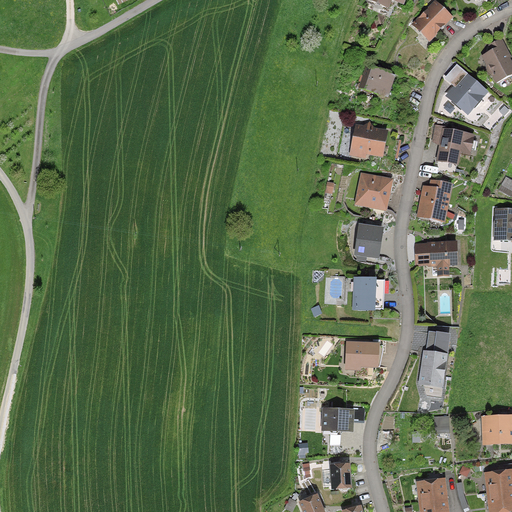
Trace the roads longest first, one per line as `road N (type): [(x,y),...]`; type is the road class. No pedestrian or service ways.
road 1 (residential): [(386,511),(372,428),(410,339),(405,226),(412,177),(442,59),(466,33),(511,10)]
road 2 (unclassified): [(0,436),(30,272),(25,219),(0,172)]
road 3 (track): [(25,219),(48,80),(62,52)]
road 4 (track): [(0,51),(62,52),(156,0)]
